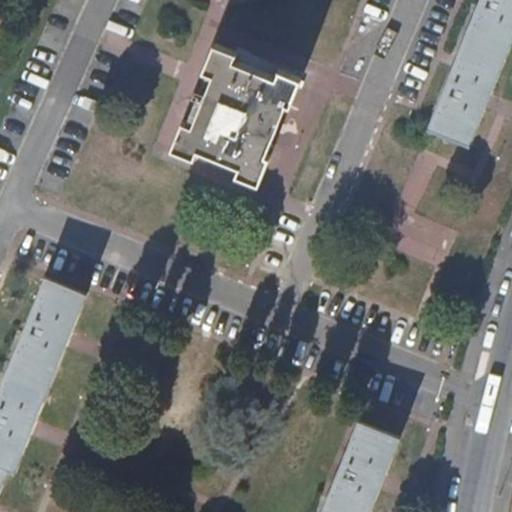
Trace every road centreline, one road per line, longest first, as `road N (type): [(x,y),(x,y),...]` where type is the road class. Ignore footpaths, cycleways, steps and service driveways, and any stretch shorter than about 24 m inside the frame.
road 1 (residential): [(282,319),(415,0)]
road 2 (residential): [(282,319),(18,206)]
road 3 (residential): [(493,404),(282,319)]
road 4 (residential): [(103,0),(18,206)]
